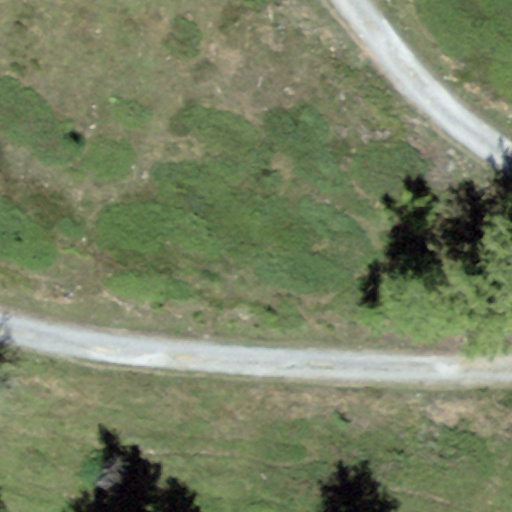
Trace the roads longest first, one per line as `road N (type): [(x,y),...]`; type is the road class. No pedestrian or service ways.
road 1 (track): [(511,374),(133,362),(0,336)]
road 2 (track): [(340,0),(452,139),(511,175)]
